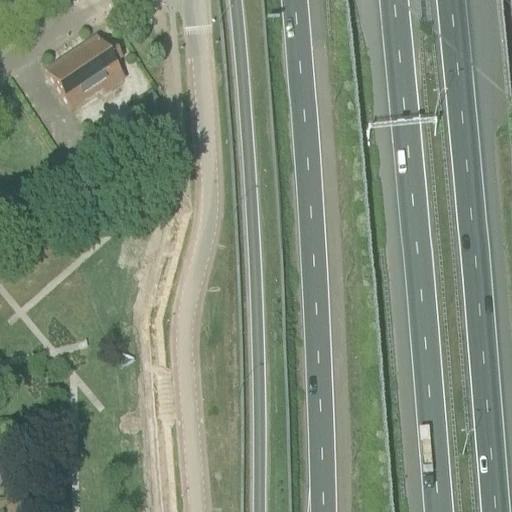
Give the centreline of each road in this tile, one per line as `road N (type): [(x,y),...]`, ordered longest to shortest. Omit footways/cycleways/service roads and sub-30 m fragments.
road 1 (tertiary): [(177,0),(187,160),(164,324),(177,511)]
road 2 (motorway): [(393,0),(439,511)]
road 3 (motorway): [(495,511),(449,0)]
road 4 (trunk): [(232,0),(252,242),(258,511)]
road 5 (trunk): [(292,0),(322,511)]
road 6 (residential): [(0,69),(102,2),(123,0)]
